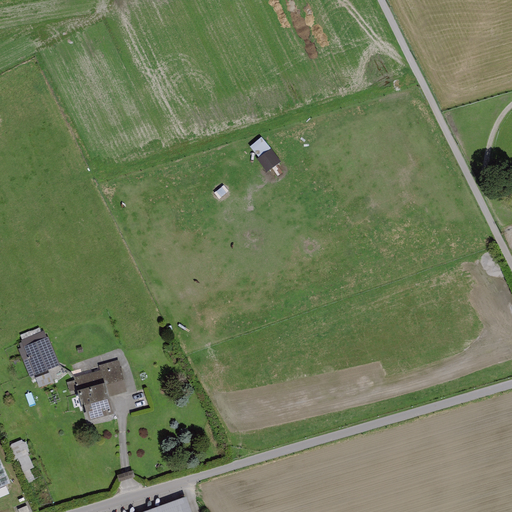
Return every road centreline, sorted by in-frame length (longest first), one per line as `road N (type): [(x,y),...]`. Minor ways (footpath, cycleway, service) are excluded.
road 1 (unclassified): [(79,511),(511,384)]
road 2 (track): [(97,174),(417,74)]
road 3 (unclassified): [(380,0),(511,265)]
